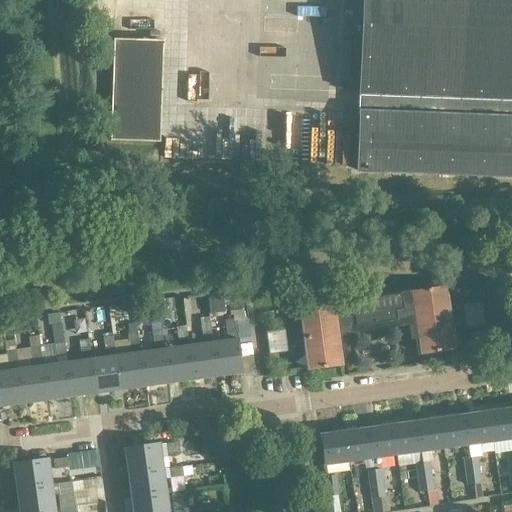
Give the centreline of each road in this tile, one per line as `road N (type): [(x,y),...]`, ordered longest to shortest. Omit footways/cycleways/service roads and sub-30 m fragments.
road 1 (residential): [(511,281),(0,226)]
road 2 (residential): [(105,431),(104,421),(233,403),(234,413),(511,375)]
